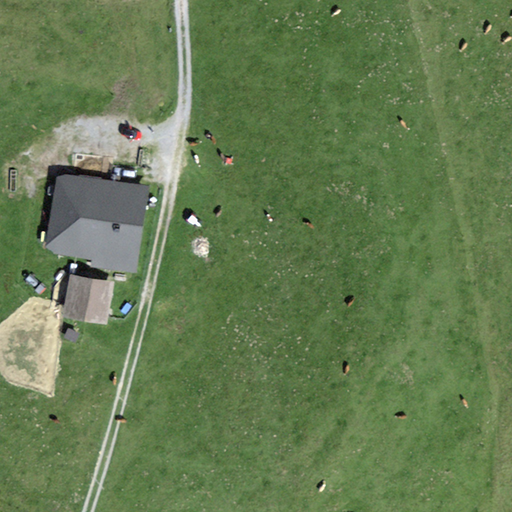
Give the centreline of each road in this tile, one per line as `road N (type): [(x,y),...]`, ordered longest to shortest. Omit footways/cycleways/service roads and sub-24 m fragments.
road 1 (track): [(88,511),(179,151),(186,80),(181,0)]
road 2 (track): [(42,161),(73,143),(179,151)]
